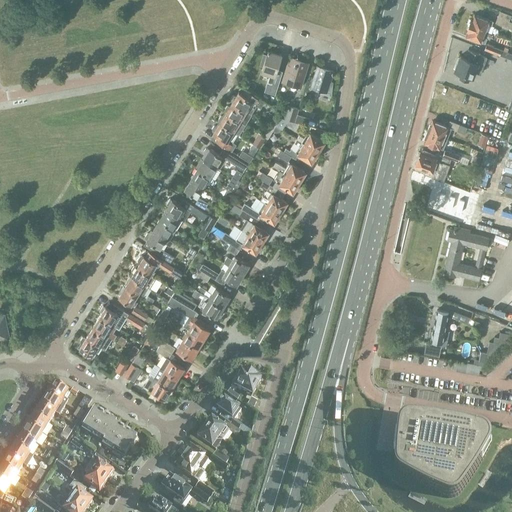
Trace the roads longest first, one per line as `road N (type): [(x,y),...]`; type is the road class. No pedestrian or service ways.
road 1 (unclassified): [(511,421),(385,400),(363,380),(400,192),(452,0)]
road 2 (primary): [(400,0),(263,511)]
road 3 (residential): [(280,367),(341,134),(349,56),(341,41),(259,18)]
road 4 (primary): [(341,337),(428,0)]
road 5 (residential): [(49,354),(225,64)]
road 6 (residential): [(0,96),(206,57),(225,64)]
road 7 (primary): [(371,511),(340,454),(341,337)]
road 8 (primary): [(290,511),(341,337)]
road 9 (residential): [(280,367),(236,511)]
road 10 (residential): [(171,437),(49,354)]
road 11 (residential): [(234,347),(298,229)]
